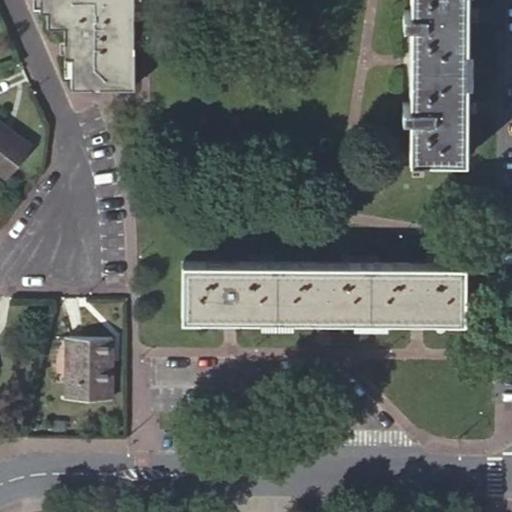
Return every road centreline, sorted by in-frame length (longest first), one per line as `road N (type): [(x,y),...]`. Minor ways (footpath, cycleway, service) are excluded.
road 1 (residential): [(0,484),(81,474),(511,477)]
road 2 (unknown): [(402,476),(378,410),(355,380),(319,368),(176,367)]
road 3 (residential): [(15,0),(57,76),(75,144),(67,246)]
